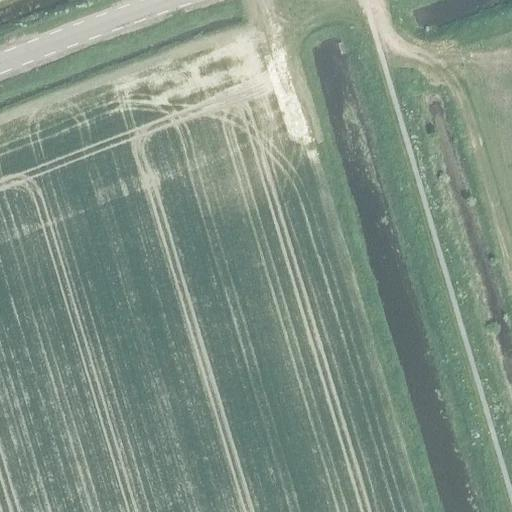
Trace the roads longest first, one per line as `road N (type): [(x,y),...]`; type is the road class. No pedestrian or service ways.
road 1 (track): [(378,0),(394,44),(448,77),(511,280)]
road 2 (tertiary): [(0,62),(171,0)]
